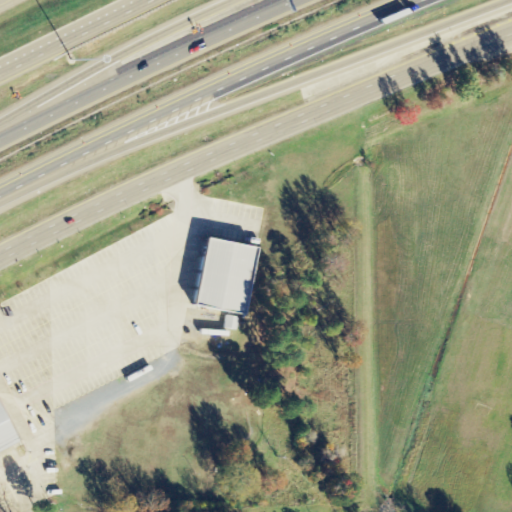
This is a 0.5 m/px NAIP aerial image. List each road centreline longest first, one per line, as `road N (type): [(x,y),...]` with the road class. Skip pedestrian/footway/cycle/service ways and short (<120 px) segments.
road 1 (secondary): [(0,249),(511,27)]
road 2 (motorway): [(0,206),(210,109),(506,0)]
road 3 (motorway): [(0,187),(402,0)]
road 4 (motorway): [(295,0),(0,137)]
road 5 (motorway): [(235,0),(111,59),(0,128)]
road 6 (secondary): [(130,0),(0,63)]
